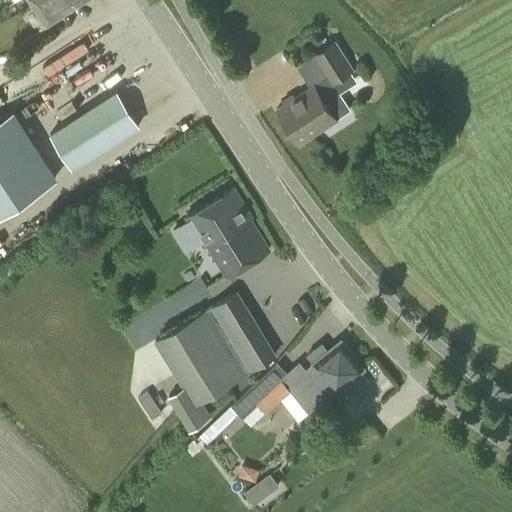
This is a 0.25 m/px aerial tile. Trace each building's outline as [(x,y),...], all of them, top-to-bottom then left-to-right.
[(31,0),(30,1),(45,22),(80,0),(31,0)] [(298,141),(350,108),(332,80),(352,67),(334,40),(314,53),(328,74),(276,107),(298,141)] [(72,167),(139,125),(116,89),(49,132),(72,167)] [(55,178),(12,110),(0,117),(0,212),(21,200),(55,178)] [(269,248),(249,215),(251,214),(233,185),(186,214),(188,219),(177,226),(188,243),(199,236),(203,243),(206,241),(226,274),(269,248)] [(76,272),(87,265),(77,248),(66,254),(76,272)] [(194,404),(277,354),(237,288),(154,339),(194,404)] [(308,410),(362,367),(340,340),(326,351),(320,343),(306,354),(312,362),(304,368),(298,361),(281,377),(272,366),(231,404),(242,416),(257,402),(265,411),(291,389),(308,410)] [(137,397),(151,418),(161,412),(147,390),(137,397)] [(241,477),(258,478),(259,469),(242,468),(241,477)] [(247,492),(257,504),(283,483),(273,470),(247,492)]
